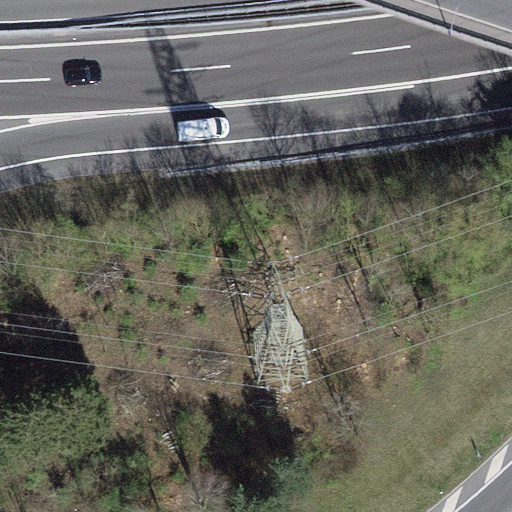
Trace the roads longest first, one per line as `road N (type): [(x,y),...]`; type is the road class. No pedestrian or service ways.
road 1 (motorway): [(0,151),(95,133),(358,112),(459,41)]
road 2 (motorway): [(0,82),(459,41)]
